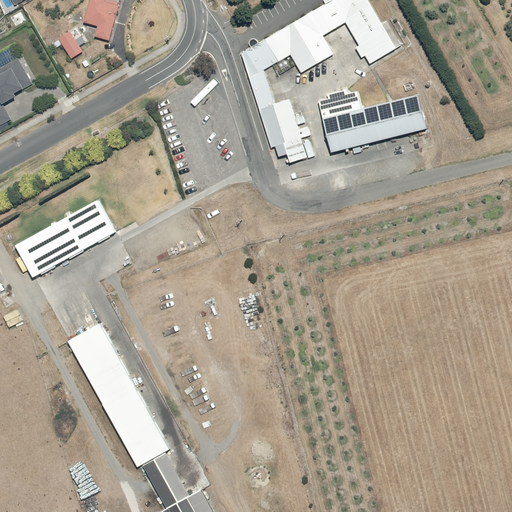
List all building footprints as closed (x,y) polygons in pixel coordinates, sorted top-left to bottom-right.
[(123,2),(116,0),(93,0),(88,22),(101,25),(98,36),(113,40),(123,2)] [(319,0),(236,49),(266,143),(296,133),(285,96),(270,97),(260,63),(284,50),(294,69),(327,50),(318,32),(340,20),(364,60),(391,45),(363,0),(319,0)] [(25,20),(20,11),(10,17),(15,26),(25,20)] [(75,31),(63,38),(78,66),(83,63),(86,69),(93,66),(85,52),(87,51),(75,31)] [(0,126),(11,120),(3,105),(16,98),(15,95),(33,84),(19,59),(0,69),(0,126)] [(413,94),(316,117),(324,153),(422,130),(413,94)] [(12,244),(31,276),(109,231),(90,198),(12,244)] [(21,308),(7,315),(13,326),(27,319),(21,308)] [(160,448),(90,321),(58,339),(129,465),(160,448)]
